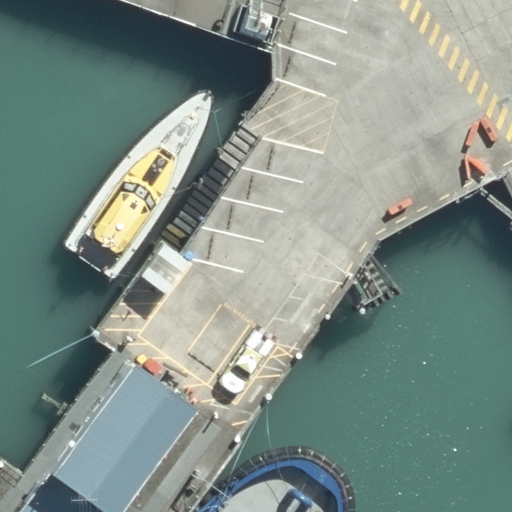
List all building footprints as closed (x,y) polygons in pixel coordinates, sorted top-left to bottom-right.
[(380,58),(297,102),(375,246),(457,202),(380,58)] [(331,232),(278,303),(308,327),(364,258),(331,232)] [(134,271),(160,287),(180,256),(155,239),(134,271)] [(302,337),(271,314),(224,375),(255,399),(302,337)] [(110,339),(0,496),(0,511),(95,511),(182,389),(110,339)]
